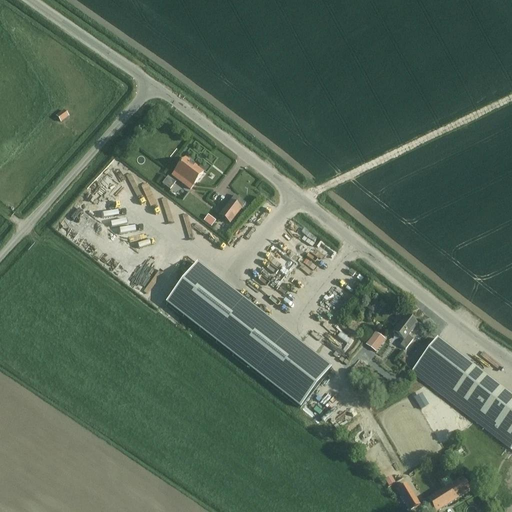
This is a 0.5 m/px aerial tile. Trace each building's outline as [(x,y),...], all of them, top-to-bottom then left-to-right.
[(182,184),(190,190),(203,174),(191,165),(192,164),(185,159),(174,174),(184,181),(182,184)] [(163,185),(168,189),(173,182),(168,178),(163,185)] [(231,225),(241,211),(231,203),(221,217),(231,225)] [(211,228),(215,222),(207,216),(203,222),(211,228)] [(266,255),(263,259),(273,267),(277,263),(266,255)] [(182,282),(165,303),(300,409),(301,407),(330,369),(196,264),(182,282)] [(287,280),(284,287),(292,290),(295,284),(287,280)] [(152,281),(147,288),(153,292),(158,285),(152,281)] [(367,309),(373,313),(380,304),(374,300),(367,309)] [(323,311),(330,320),(337,313),(330,305),(323,311)] [(408,337),(417,325),(406,316),(393,333),(403,342),(400,347),(405,351),(413,341),(408,337)] [(375,333),(366,345),(376,353),(385,341),(375,333)] [(511,448),(511,398),(465,362),(437,340),(411,373),(439,395),(510,451),(511,448)] [(425,400),(422,395),(415,399),(418,405),(425,400)] [(385,481),(389,488),(394,485),(390,478),(385,481)] [(418,483),(426,496),(433,492),(425,479),(418,483)] [(435,511),(438,511),(457,500),(470,492),(461,479),(449,487),(428,500),(435,511)] [(409,511),(419,506),(407,484),(396,491),(408,511),(409,511)]
